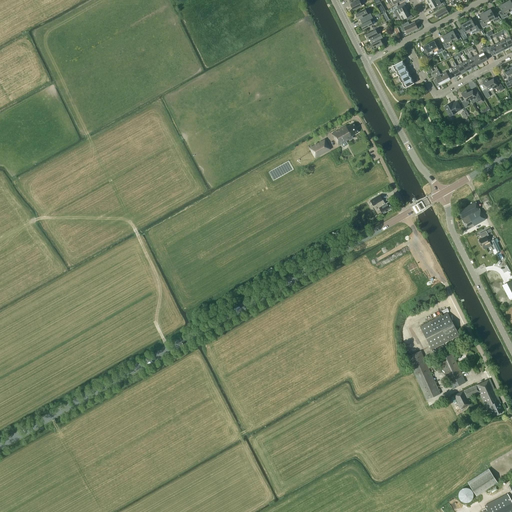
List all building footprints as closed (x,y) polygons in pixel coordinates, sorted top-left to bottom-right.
[(364,1),(363,0),(353,0),(354,2),(350,4),(353,10),(362,5),(360,2),(364,1)] [(440,4),(438,0),(435,0),(428,4),(431,9),(437,6),(439,8),(444,5),(443,2),(440,4)] [(407,11),(404,6),(406,5),(404,2),(396,7),(398,9),(394,11),(397,17),(398,16),(397,16),(407,11)] [(506,13),(509,12),(504,3),(499,6),(502,11),(499,13),(502,19),(508,16),(506,13)] [(440,18),(441,17),(448,13),(445,7),(435,13),(435,15),(435,17),(437,17),(438,18),(439,18),(440,18)] [(490,9),(485,12),(490,21),(493,19),(494,22),(500,19),(497,13),(493,15),(490,9)] [(359,19),(360,21),(372,16),(369,11),(367,12),(366,10),(355,15),(358,19),(359,19)] [(397,16),(398,16),(399,19),(402,18),(402,20),(406,18),(407,20),(413,17),(411,15),(409,15),(407,11),(397,16)] [(487,22),(490,21),(485,12),(479,15),(483,20),(479,22),(483,28),(488,25),(487,22)] [(372,16),(360,21),(362,24),(360,25),(362,29),(373,24),(371,20),(373,19),(372,16)] [(466,22),(471,31),(473,33),(481,29),(475,19),(472,21),(471,19),(466,22)] [(416,30),(417,29),(418,28),(415,22),(408,25),(407,22),(400,25),(403,32),(405,30),(407,33),(408,33),(409,33),(410,32),(415,29),(416,30)] [(468,33),(471,31),(466,22),(460,25),(461,27),(457,29),(463,40),(468,38),(467,36),(469,35),(468,33)] [(369,38),(370,41),(381,36),(380,33),(378,34),(375,30),(365,35),(367,39),(369,38)] [(447,33),(452,42),(455,41),(457,43),(462,40),(459,35),(456,36),(453,30),(447,33)] [(453,44),(452,42),(447,33),(442,36),(445,42),(442,43),(445,49),(453,44)] [(381,36),(370,41),(372,44),(370,45),(372,49),(383,44),(381,40),(383,39),(381,36)] [(505,50),(509,48),(505,40),(499,42),(503,50),(505,49),(505,50)] [(428,44),(433,53),(436,51),(438,53),(443,50),(440,45),(437,46),(434,41),(428,44)] [(501,51),(503,50),(499,42),(494,45),(498,53),(502,52),(501,51)] [(430,54),(433,53),(428,44),(423,46),(426,52),(423,54),(426,59),(431,56),(430,54)] [(487,46),(485,48),(489,57),(494,54),(494,55),(498,53),(494,45),(488,48),(487,46)] [(485,60),(490,58),(489,57),(485,48),(482,49),(483,52),(478,54),(482,63),(486,61),(485,60)] [(479,65),(482,63),(478,54),(473,57),(476,65),(478,64),(479,65)] [(473,57),(467,60),(472,69),(475,67),(475,66),(476,65),(473,57)] [(395,71),(396,71),(405,66),(404,63),(407,61),(405,59),(400,61),(392,65),(395,71)] [(468,70),(472,69),(467,60),(462,63),(466,70),(468,70)] [(454,67),(451,69),(451,68),(448,69),(450,72),(453,78),(457,75),(457,76),(461,74),(457,66),(456,66),(454,62),(452,63),(454,67)] [(464,71),(466,70),(462,63),(457,66),(461,74),(465,72),(464,71)] [(399,76),(411,70),(410,67),(407,69),(405,66),(396,71),(397,74),(399,76)] [(401,82),(402,82),(411,77),(409,74),(412,73),(411,70),(399,76),(398,77),(401,82)] [(438,76),(435,77),(436,79),(433,81),(436,86),(441,84),(441,85),(445,83),(441,74),(438,70),(436,72),(438,76)] [(448,80),(453,78),(450,72),(447,73),(446,71),(441,74),(445,83),(449,81),(448,80)] [(402,82),(403,85),(405,88),(412,84),(418,81),(416,78),(413,80),(411,77),(402,82)] [(497,91),(499,89),(500,91),(503,89),(500,83),(497,85),(493,78),(488,81),(492,87),(491,87),(493,89),(496,88),(497,91)] [(489,89),(491,87),(492,87),(488,81),(487,79),(482,82),(486,89),(482,91),(486,98),(490,96),(488,92),(490,91),(489,89)] [(468,100),(470,99),(471,99),(467,93),(467,92),(466,90),(461,93),(465,100),(462,102),(465,108),(468,106),(467,104),(469,103),(468,100)] [(476,90),(473,92),(472,90),(467,92),(467,93),(471,99),(470,99),(472,101),(475,99),(476,101),(478,100),(479,103),(483,101),(476,90)] [(456,112),(462,109),(457,101),(452,104),(451,102),(444,106),(450,116),(457,112),(456,112)] [(352,136),(358,132),(353,123),(348,126),(347,124),(332,133),(338,145),(349,139),(350,139),(353,138),(352,136)] [(309,147),(315,158),(331,149),(325,138),(309,147)] [(374,205),(377,203),(379,207),(383,214),(392,208),(388,202),(385,204),(383,200),(380,195),(371,200),(374,205)] [(467,229),(485,220),(476,202),(459,211),(463,218),(463,221),(467,229)] [(489,241),(487,236),(489,235),(486,230),(480,234),(482,238),(479,240),(482,245),(484,248),(485,249),(491,245),(489,241)] [(511,281),(511,280),(502,285),(509,299),(511,297),(511,281)] [(448,312),(420,326),(432,349),(459,335),(448,312)] [(440,393),(421,350),(407,357),(426,400),(440,393)] [(466,382),(452,350),(438,356),(452,388),(466,382)] [(501,403),(502,402),(490,379),(489,380),(488,379),(455,395),(454,395),(461,409),(471,404),(468,398),(479,392),(487,409),(491,407),(491,409),(491,412),(492,414),(495,415),(497,414),(499,415),(503,413),(504,410),(501,403)] [(488,468),(468,482),(477,496),(498,483),(488,468)] [(473,497),(473,495),(473,493),(472,491),(470,489),(468,488),(466,488),(463,488),(461,489),(460,491),(459,493),(458,495),(459,497),(460,499),(461,501),(463,502),(466,502),(468,502),(470,501),(472,499),(473,497)] [(482,510),(483,511),(511,511),(511,501),(508,495),(507,493),(485,505),(486,507),(486,509),(484,510),(483,509),(482,510)]
